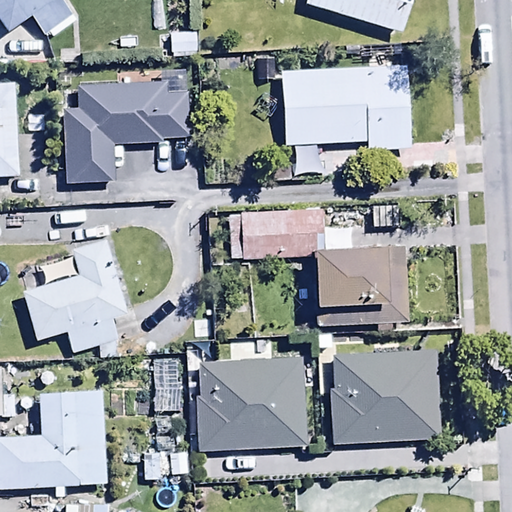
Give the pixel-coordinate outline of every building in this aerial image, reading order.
[(65,0),(0,0),(0,29),(6,38),(30,21),(43,40),(75,17),(64,1),(65,0)] [(308,0),(305,9),(401,38),(412,0),(308,0)] [(196,39),(170,39),(170,61),(196,61),(196,39)] [(407,71),(280,77),(284,152),(366,148),(366,157),(411,154),(407,71)] [(0,182),(17,182),(12,88),(0,88),(0,182)] [(77,114),(63,115),(65,188),(114,186),(113,150),(161,148),(161,142),(188,141),(186,97),(166,98),(166,90),(76,93),(77,114)] [(229,264),(314,262),(316,331),(375,330),(375,335),(391,334),(391,329),(407,328),(405,256),(350,257),(349,234),(324,234),(323,215),(239,217),(239,222),(229,222),(229,264)] [(127,320),(106,245),(69,255),(77,283),(22,298),(36,346),(66,338),(72,360),(97,353),(100,365),(117,361),(114,350),(118,348),(112,324),(127,320)] [(329,394),(331,449),(441,443),(436,357),(332,363),(334,394),(329,394)] [(177,364),(152,365),(153,418),(178,417),(177,364)] [(195,401),(197,456),(307,452),(304,365),(198,369),(199,401),(195,401)] [(2,402),(2,376),(0,375),(0,422),(13,423),(13,402),(2,402)] [(0,443),(0,494),(55,493),(55,502),(64,502),(63,492),(104,490),(101,397),(39,399),(40,442),(0,443)]
